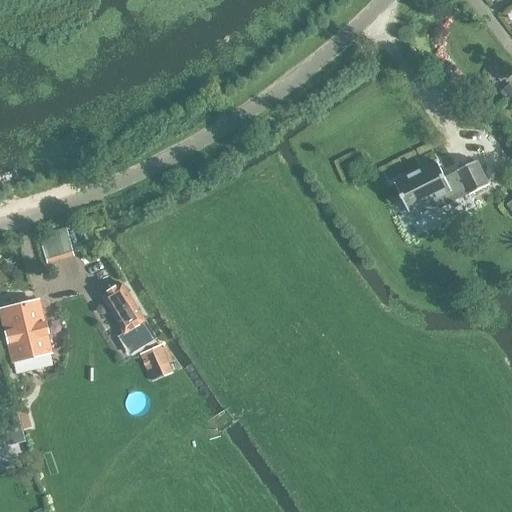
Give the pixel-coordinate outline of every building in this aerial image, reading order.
[(511,84),(510,83),(500,92),(511,104),(511,103),(511,84)] [(434,148),(420,155),(424,162),(394,177),(395,179),(439,157),(434,148)] [(391,183),(405,212),(432,199),(436,208),(466,194),(467,195),(486,185),(475,161),(455,171),(456,172),(443,178),(435,162),(391,183)] [(38,232),(47,261),(76,252),(67,223),(38,232)] [(122,283),(101,295),(124,334),(145,321),(122,283)] [(10,363),(50,354),(38,302),(0,311),(0,344),(4,363),(10,361),(10,363)] [(161,345),(144,352),(153,375),(171,368),(161,345)] [(101,348),(78,354),(81,365),(104,359),(101,348)] [(7,413),(0,414),(0,430),(4,446),(22,442),(13,404),(5,406),(7,413)]
